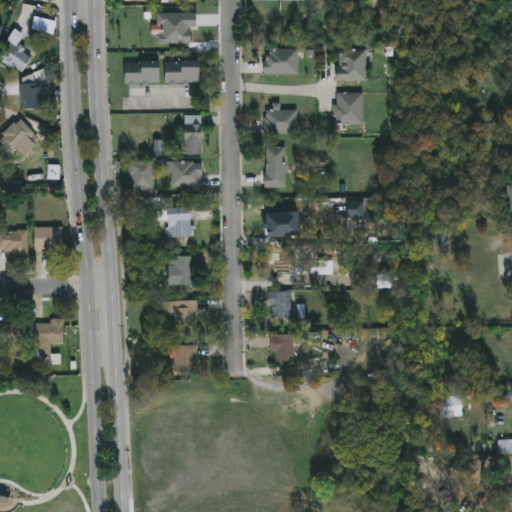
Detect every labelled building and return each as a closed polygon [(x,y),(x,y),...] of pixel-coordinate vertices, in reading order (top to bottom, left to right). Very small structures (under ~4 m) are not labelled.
[(55,38),(32,35),(35,10),(58,12),(55,38)] [(0,57),(0,55),(10,41),(33,57),(23,73),(0,57)] [(265,73),(265,47),(299,47),(299,73),(265,73)] [(367,80),(339,80),(339,47),(367,47),(367,80)] [(125,82),(125,60),(161,60),(161,82),(125,82)] [(167,82),(167,63),(201,63),(201,82),(167,82)] [(22,110),(22,85),(46,85),(46,110),(22,110)] [(364,92),(364,124),(336,124),(336,92),(364,92)] [(265,132),(265,108),(298,108),(298,132),(265,132)] [(202,114),(202,153),(185,153),(185,114),(202,114)] [(30,141),(30,142),(16,157),(0,141),(0,139),(18,120),(36,135),(30,141)] [(287,145),(287,186),(266,186),(266,145),(287,145)] [(154,189),(130,189),(130,159),(154,159),(154,189)] [(202,185),(171,185),(171,169),(166,169),(166,160),(202,160),(202,185)] [(270,235),(267,216),(288,214),(290,232),(270,235)] [(193,217),(193,236),(172,236),(172,217),(193,217)] [(450,229),(450,253),(431,252),(431,228),(450,229)] [(35,251),(35,229),(65,229),(65,251),(35,251)] [(0,232),(28,232),(28,254),(0,254),(0,232)] [(275,251),(296,251),(296,271),(275,271),(275,251)] [(194,284),(169,284),(169,255),(194,255),(194,284)] [(292,316),(271,316),(271,290),(292,290),(292,316)] [(173,329),(173,299),(197,299),(197,329),(173,329)] [(36,323),(65,323),(65,349),(36,349),(36,323)] [(0,347),(0,324),(30,324),(30,347),(0,347)] [(271,363),(271,332),(295,332),(295,363),(271,363)] [(197,371),(174,370),(175,343),(198,344),(197,371)]
